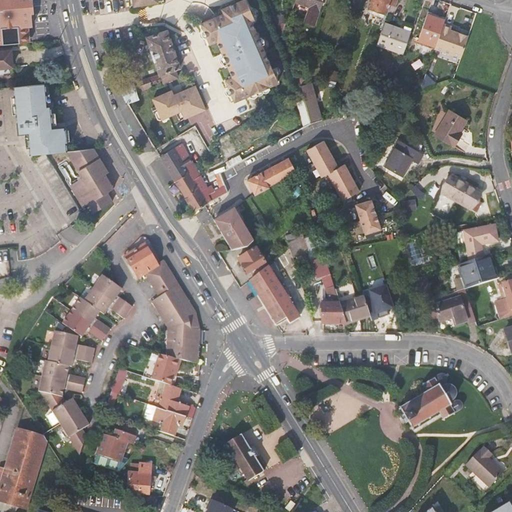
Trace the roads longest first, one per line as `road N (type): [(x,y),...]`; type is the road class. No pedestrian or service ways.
road 1 (residential): [(387,204),(360,173),(348,139),(327,127),(242,171),(232,198),(182,232)]
road 2 (residential): [(511,397),(484,363),(436,343),(247,347)]
road 3 (secondary): [(182,232),(104,100),(74,0)]
road 4 (residential): [(94,399),(119,338),(149,327),(111,253),(150,205)]
road 5 (secondary): [(62,0),(93,101),(150,205)]
road 6 (secondary): [(353,511),(247,347)]
road 7 (residential): [(247,347),(212,385),(167,511)]
road 8 (secondary): [(247,347),(234,310),(182,232)]
road 9 (residential): [(511,81),(496,141),(511,207)]
